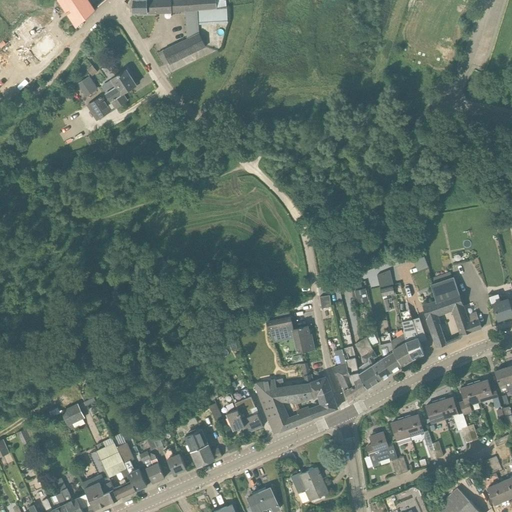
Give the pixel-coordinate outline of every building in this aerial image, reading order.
[(56,0),(77,28),(95,10),(88,0),(56,0)] [(170,12),(170,11),(169,0),(133,0),(132,13),(170,12)] [(193,0),(169,0),(170,11),(185,11),(194,10),(193,0)] [(216,9),(215,0),(193,0),(194,10),(198,10),(216,9)] [(215,0),(216,8),(224,7),(222,0),(215,0)] [(199,24),(227,22),(227,9),(216,9),(198,10),(199,24)] [(200,34),(199,24),(198,10),(194,10),(185,11),(187,39),(164,50),(169,63),(169,64),(206,46),(199,34),(200,34)] [(14,33),(42,62),(60,45),(32,16),(14,33)] [(1,36),(0,36),(0,89),(28,66),(1,36)] [(164,50),(157,53),(164,65),(169,63),(164,50)] [(92,66),(87,69),(91,76),(96,72),(92,66)] [(128,101),(123,94),(136,85),(127,70),(111,80),(112,82),(103,87),(116,109),(128,101)] [(77,84),(85,97),(98,89),(90,76),(77,84)] [(112,111),(103,95),(87,105),(97,121),(112,111)] [(498,233),(508,230),(505,220),(495,223),(498,233)] [(424,257),(413,261),(417,272),(428,268),(424,257)] [(399,268),(393,269),(395,283),(401,282),(399,268)] [(376,275),(379,287),(393,284),(390,270),(376,275)] [(434,316),(451,310),(459,336),(482,328),(477,313),(467,316),(454,277),(431,285),(434,297),(436,301),(423,306),(437,349),(444,345),(437,324),(437,325),(434,316)] [(361,282),(353,284),(354,290),(354,291),(356,303),(368,301),(365,288),(362,289),(361,282)] [(394,294),(392,286),(381,289),(383,297),(386,296),(394,294)] [(320,297),(322,309),(331,307),(330,295),(320,297)] [(499,320),(511,315),(511,311),(508,299),(493,304),(499,320)] [(419,318),(413,320),(411,310),(400,313),(402,320),(404,330),(405,333),(406,342),(413,360),(424,354),(420,342),(427,340),(419,318)] [(267,322),(269,330),(292,325),(290,317),(267,322)] [(292,330),(298,353),(314,349),(312,340),(309,341),(306,327),(292,330)] [(406,342),(405,333),(399,336),(391,341),(391,342),(392,349),(402,366),(413,360),(406,342)] [(377,357),(374,350),(366,337),(361,340),(367,353),(373,364),(381,379),(391,373),(383,358),(376,363),(373,359),(377,357)] [(361,340),(355,344),(361,356),(367,353),(361,340)] [(391,373),(402,366),(392,349),(391,342),(379,345),(381,348),(383,358),(391,373)] [(359,374),(358,368),(353,346),(343,349),(347,363),(348,368),(351,377),(353,386),(345,389),(344,390),(348,399),(349,400),(367,389),(367,388),(361,378),(359,374)] [(337,372),(345,389),(353,386),(351,377),(348,368),(347,363),(343,349),(335,351),(336,356),(334,356),(338,366),(334,368),(336,373),(337,372)] [(367,388),(381,379),(373,364),(367,353),(361,356),(364,364),(358,368),(359,374),(361,378),(367,388)] [(511,391),(511,384),(511,382),(506,367),(495,371),(501,392),(507,390),(508,393),(511,391)] [(326,376),(313,381),(312,379),(311,374),(303,376),(304,383),(308,383),(313,397),(317,395),(320,394),(331,390),(326,376)] [(308,383),(304,383),(279,388),(275,388),(274,380),(255,384),(258,392),(274,434),(291,427),(298,424),(294,415),(288,418),(281,400),(297,402),(313,397),(308,383)] [(495,386),(490,387),(488,380),(474,384),(480,403),(498,397),(496,390),(495,386)] [(470,406),(480,403),(474,384),(461,388),(464,400),(459,402),(463,415),(472,412),(470,406)] [(263,427),(257,413),(253,415),(251,409),(256,407),(247,388),(231,394),(238,409),(248,433),(263,427)] [(294,415),(298,424),(338,408),(331,390),(320,394),(317,395),(320,404),(309,408),(308,406),(299,410),(300,413),(294,415)] [(108,392),(101,395),(104,402),(112,399),(108,392)] [(509,407),(506,395),(499,398),(502,409),(510,437),(511,436),(511,415),(509,406),(509,407)] [(439,401),(445,419),(459,415),(453,397),(439,401)] [(432,423),(445,419),(439,401),(426,406),(432,423)] [(215,421),(222,418),(216,403),(209,405),(215,421)] [(78,404),(61,412),(68,426),(84,418),(78,404)] [(48,410),(51,417),(60,413),(57,406),(48,410)] [(244,435),(248,433),(238,409),(227,414),(234,431),(241,428),(244,435)] [(502,409),(496,410),(499,420),(504,418),(502,409)] [(405,419),(410,436),(424,432),(418,415),(405,419)] [(396,440),(410,436),(405,419),(391,423),(396,440)] [(468,426),(472,441),(478,439),(473,424),(468,426)] [(17,433),(23,445),(37,438),(32,426),(17,433)] [(466,443),(472,441),(468,426),(461,428),(466,443)] [(198,467),(215,460),(215,459),(222,456),(219,448),(211,452),(201,429),(185,436),(189,444),(185,446),(188,452),(191,450),(198,467)] [(378,461),(396,455),(391,439),(386,440),(384,432),(370,436),(372,444),(367,446),(370,455),(376,453),(378,461)] [(157,448),(163,445),(158,434),(152,437),(157,448)] [(507,435),(494,441),(496,447),(509,441),(507,435)] [(152,450),(157,448),(152,437),(147,439),(152,450)] [(0,440),(0,457),(9,453),(3,439),(0,440)] [(433,443),(437,458),(444,456),(439,441),(433,443)] [(116,474),(123,471),(127,469),(117,447),(114,442),(97,451),(109,477),(116,474)] [(147,485),(140,469),(135,471),(131,461),(135,459),(127,442),(117,447),(127,469),(131,479),(136,490),(147,485)] [(230,453),(238,449),(235,443),(227,447),(230,453)] [(432,460),(437,458),(433,443),(427,445),(432,460)] [(186,469),(180,454),(174,456),(170,448),(164,451),(174,474),(186,469)] [(165,478),(157,458),(156,458),(155,454),(148,452),(147,451),(139,454),(146,468),(153,483),(165,478)] [(490,459),(496,473),(503,471),(496,456),(490,459)] [(397,459),(402,474),(408,472),(403,457),(397,459)] [(397,459),(392,461),(396,475),(402,474),(397,459)] [(491,476),(496,473),(490,459),(484,461),(491,476)] [(291,477),(294,484),(295,486),(297,488),(299,489),(301,490),(304,490),(306,490),(311,501),(328,493),(317,467),(301,474),(300,473),(291,477)] [(131,479),(127,481),(123,471),(116,474),(121,484),(114,488),(119,498),(136,490),(131,479)] [(114,488),(109,477),(105,479),(102,474),(82,483),(85,488),(87,493),(95,510),(119,498),(114,488)] [(508,499),(511,497),(511,477),(501,482),(508,499)] [(495,505),(508,499),(501,482),(488,488),(495,505)] [(274,511),(279,509),(270,488),(259,493),(266,508),(272,506),(274,511)] [(479,511),(470,501),(457,488),(431,511),(479,511)] [(89,511),(95,510),(87,493),(72,500),(67,489),(61,491),(61,492),(70,511),(89,511)] [(54,511),(70,511),(61,492),(48,499),(54,511)] [(261,511),(260,511),(266,508),(259,493),(248,498),(254,511),(261,511)] [(54,511),(48,499),(42,501),(47,511),(54,511)]
